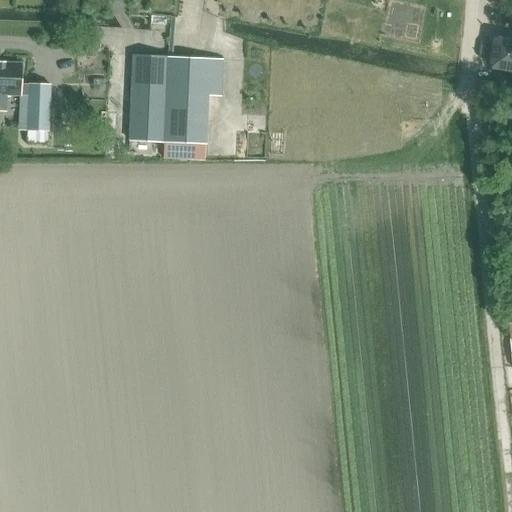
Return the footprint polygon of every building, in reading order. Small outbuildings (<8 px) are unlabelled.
[(511,40),(495,38),(490,68),(511,71),(511,40)] [(129,141),(164,143),(167,58),(110,55),(106,140),(129,141)] [(209,96),(224,97),(225,61),(167,58),(164,143),(207,145),(209,96)] [(0,63),(0,111),(6,111),(6,97),(19,97),(27,98),(26,132),(27,132),(48,133),(49,133),(50,85),(21,84),(22,64),(0,63)] [(164,143),(163,159),(206,161),(207,145),(164,143)]
